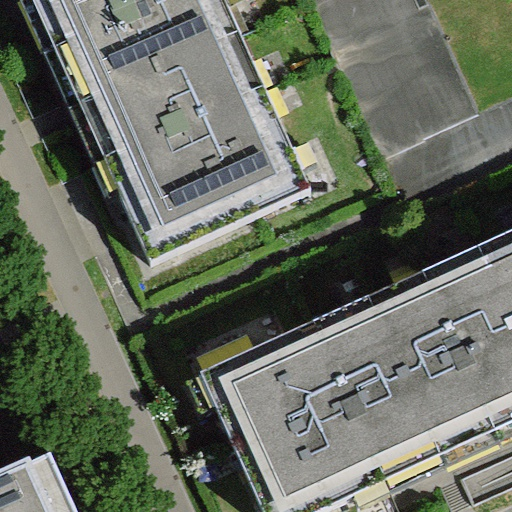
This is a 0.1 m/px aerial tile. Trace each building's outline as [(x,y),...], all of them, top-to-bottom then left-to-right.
[(223,0),(38,0),(88,108),(241,38),(223,0)] [(241,38),(88,108),(127,195),(121,199),(137,233),(153,268),(313,195),(241,38)] [(511,236),(480,251),(511,322),(511,236)] [(371,303),(439,454),(511,421),(511,322),(480,251),(371,303)] [(371,303),(203,378),(263,511),(328,511),(356,500),(353,494),(439,454),(371,303)] [(0,483),(0,511),(76,511),(53,459),(0,483)]
